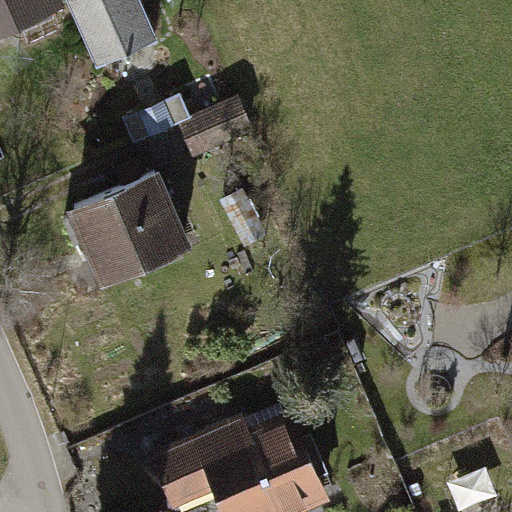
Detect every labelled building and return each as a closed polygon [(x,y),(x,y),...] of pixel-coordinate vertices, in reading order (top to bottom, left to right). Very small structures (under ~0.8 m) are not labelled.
[(0,0),(0,29),(65,0),(64,0),(0,0)] [(140,0),(64,0),(65,0),(97,61),(158,39),(140,0)] [(243,92),(186,117),(199,147),(256,123),(243,92)] [(151,161),(65,200),(102,279),(187,240),(151,161)] [(295,394),(148,456),(172,511),(215,493),(223,511),(256,511),(332,480),(295,394)]
